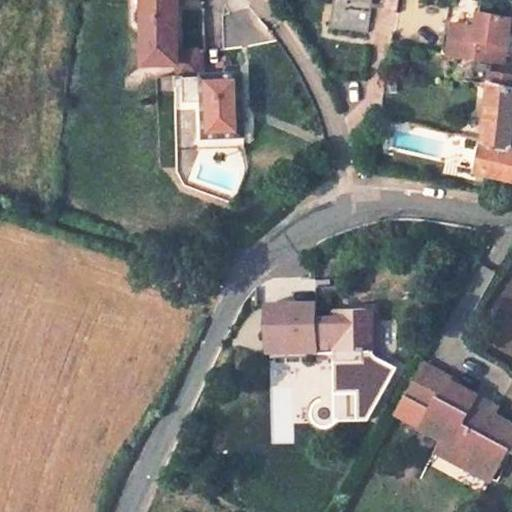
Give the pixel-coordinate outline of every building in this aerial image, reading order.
[(182,0),(133,0),(134,23),(149,23),(149,38),(150,64),(179,64),(183,64),(183,49),(183,47),(173,47),(173,15),(182,15),(182,0)] [(369,29),(373,0),(333,0),(330,22),(369,29)] [(503,62),(511,17),(483,11),(478,31),(472,57),(502,63),(503,62)] [(182,15),(173,15),(173,47),(183,47),(182,15)] [(149,23),(134,23),(134,25),(146,38),(149,38),(149,23)] [(472,57),(478,31),(455,27),(451,53),(472,57)] [(183,64),(179,64),(179,76),(177,76),(177,86),(185,86),(186,102),(205,102),(205,76),(204,49),(183,49),(183,64)] [(244,137),(243,75),(205,76),(205,102),(205,137),(244,137)] [(511,90),(511,88),(511,80),(489,77),(483,136),(511,142),(511,90)] [(457,144),(480,148),(483,136),(460,131),(457,144)] [(480,148),(476,166),(511,174),(511,142),(483,136),(480,148)] [(274,300),(311,300),(311,281),(274,281),(274,300)] [(379,340),(376,308),(339,308),(338,314),(318,314),(317,301),(267,302),(270,350),(318,348),(317,345),(341,344),(340,355),(343,365),(349,376),(353,380),(359,385),(364,388),(360,396),(378,405),(398,368),(391,363),(387,357),(385,355),(379,343),(379,340)] [(489,413),(494,402),(450,378),(427,422),(478,449),(470,463),(490,473),(511,431),(511,426),(497,418),(489,413)] [(503,406),(494,402),(489,413),(497,418),(503,406)]
